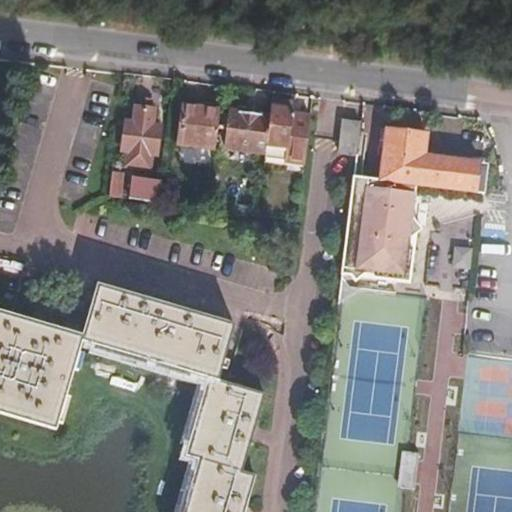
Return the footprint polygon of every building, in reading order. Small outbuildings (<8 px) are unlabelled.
[(128,123),(124,154),(131,155),(129,169),(144,171),(146,157),(154,158),(158,126),(150,125),(152,113),(148,112),(149,105),(142,103),(141,111),(137,111),(135,123),(128,123)] [(179,148),(216,153),(221,113),(185,108),(179,148)] [(307,154),(311,121),(292,118),(292,113),(272,110),(271,119),(267,148),(307,154)] [(228,152),(266,158),(267,148),(271,119),(232,114),(228,152)] [(337,151),(357,154),(360,126),(341,123),(337,151)] [(353,179),(340,283),(348,285),(353,292),(357,287),(412,294),(419,237),(424,233),(412,219),(416,187),(474,195),(478,166),(424,158),(426,137),(386,132),(380,182),(353,179)] [(478,166),(474,195),(483,196),(487,167),(478,166)] [(123,179),(113,177),(110,201),(120,202),(123,179)] [(132,181),(129,203),(159,207),(162,184),(132,181)] [(0,315),(0,418),(55,433),(79,347),(206,382),(183,459),(197,463),(182,511),(242,511),(252,479),(239,475),(261,397),(216,384),(232,328),(96,290),(81,338),(0,315)] [(511,361),(468,361),(468,375),(511,376),(511,361)] [(413,486),(415,453),(400,451),(397,485),(413,486)]
